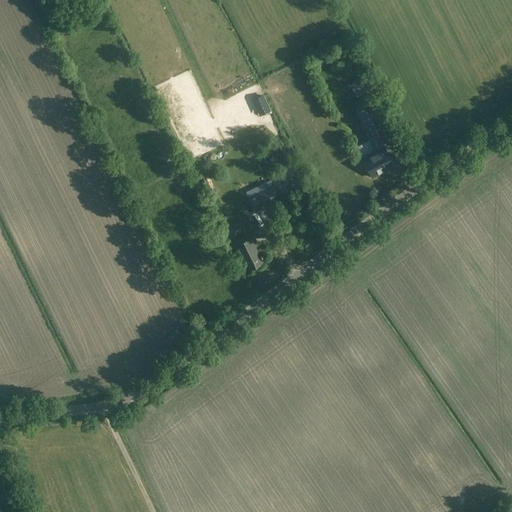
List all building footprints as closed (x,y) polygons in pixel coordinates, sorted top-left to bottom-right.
[(345,66),(349,74),(357,70),(353,62),(345,66)] [(367,115),(357,118),(360,126),(369,123),(367,115)] [(363,127),(369,139),(378,134),(373,123),(363,127)] [(383,145),(378,134),(369,139),(374,150),(383,145)] [(378,173),(393,166),(386,151),(380,153),(382,156),(372,161),(378,173)] [(205,180),(199,182),(203,191),(209,188),(205,180)] [(244,194),(253,211),(276,200),(268,183),(244,194)] [(292,202),(284,206),(289,216),(297,212),(292,202)] [(276,218),(271,209),(260,214),(265,223),(276,218)] [(255,216),(248,217),(251,230),(258,229),(255,216)] [(247,270),(263,263),(254,245),(257,244),(253,236),(233,246),(239,260),(242,258),(247,270)]
